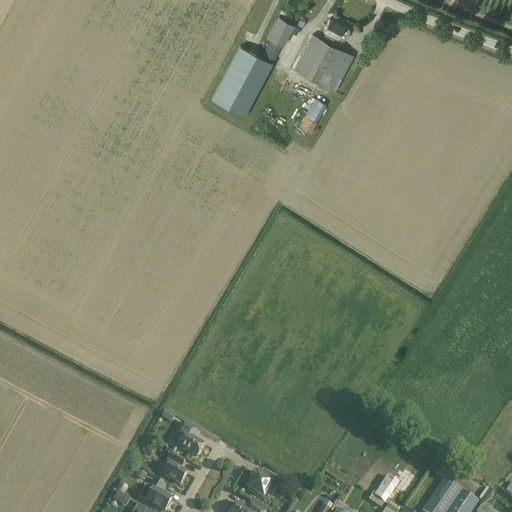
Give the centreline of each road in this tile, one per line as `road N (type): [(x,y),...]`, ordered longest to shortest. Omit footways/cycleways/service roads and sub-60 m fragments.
road 1 (residential): [(185,508),(217,450),(240,462),(214,511)]
road 2 (tertiary): [(511,51),(384,0)]
